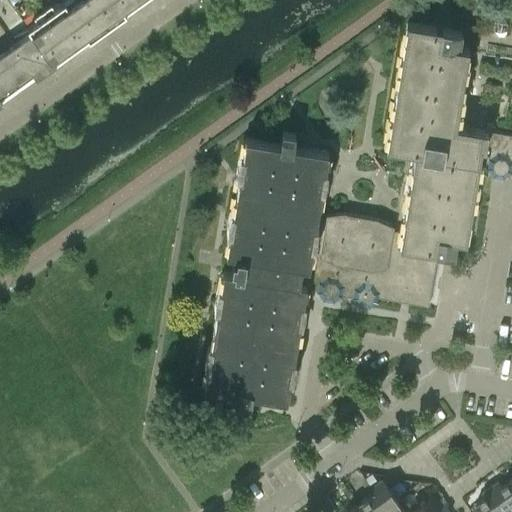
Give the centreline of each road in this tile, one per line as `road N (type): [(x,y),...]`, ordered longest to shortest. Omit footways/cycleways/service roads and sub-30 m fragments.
road 1 (residential): [(261,511),(434,383),(454,376),(511,388)]
road 2 (residential): [(0,131),(183,0)]
road 3 (unknown): [(421,364),(463,286),(494,266)]
